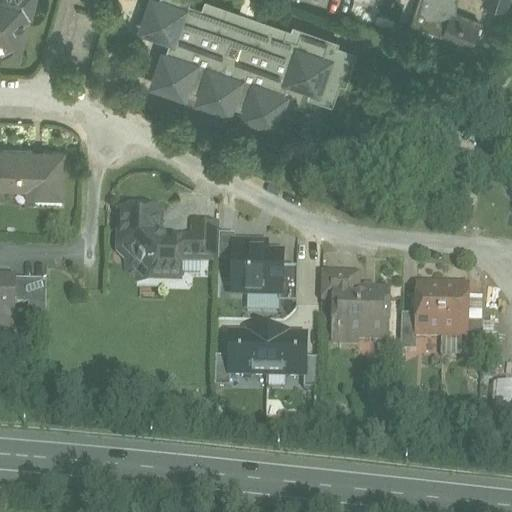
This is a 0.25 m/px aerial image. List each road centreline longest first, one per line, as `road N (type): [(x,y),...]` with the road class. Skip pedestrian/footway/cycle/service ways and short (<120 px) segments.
road 1 (secondary): [(0,460),(466,511)]
road 2 (residential): [(102,115),(323,226),(511,251)]
road 3 (residential): [(0,254),(90,254),(102,115)]
road 4 (unknown): [(318,224),(297,376)]
